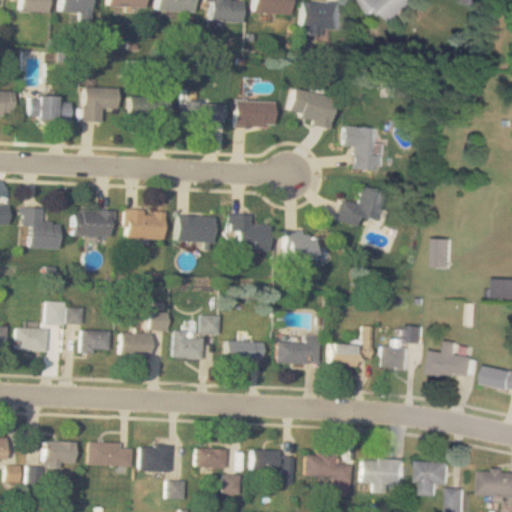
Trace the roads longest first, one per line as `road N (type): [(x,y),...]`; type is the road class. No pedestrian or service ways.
road 1 (residential): [(511,433),(423,413),(0,391)]
road 2 (residential): [(0,160),(289,174)]
